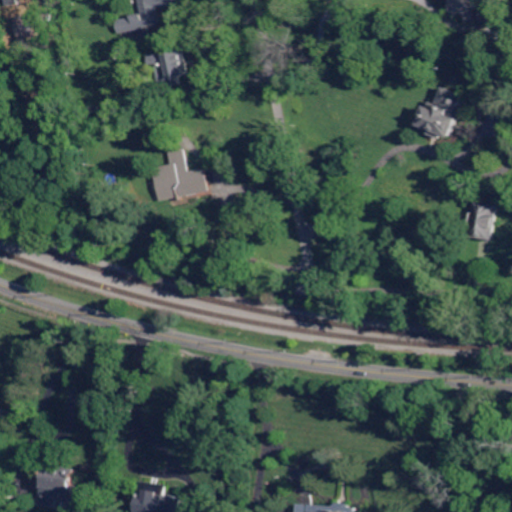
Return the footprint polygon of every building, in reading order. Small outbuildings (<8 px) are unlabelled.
[(120,32),(118,19),(146,14),(142,0),(178,0),(179,3),(160,7),(163,23),(120,32)] [(478,0),(478,2),(481,2),(481,9),(478,9),(478,21),(469,22),(469,14),(456,14),(455,0),(478,0)] [(21,40),(16,17),(34,14),(39,36),(21,40)] [(194,73),(183,75),(185,83),(170,86),(169,78),(165,79),(162,64),(154,66),(152,55),(189,48),(194,73)] [(466,112),(467,113),(457,137),(446,132),(445,137),(435,133),(436,129),(425,124),(434,104),(442,108),(450,86),(471,95),(466,112)] [(511,112),(493,108),(496,93),(502,94),(503,90),(511,92),(511,112)] [(195,171),(210,168),(214,191),(175,198),(169,165),(177,164),(174,150),(190,147),(195,171)] [(497,241),(474,236),(481,201),(504,205),(497,241)] [(9,427),(0,423),(0,407),(14,413),(9,427)] [(75,499),(60,497),(60,506),(44,504),(48,465),(78,468),(75,499)] [(174,496),(175,495),(180,496),(181,497),(187,498),(186,506),(194,508),(193,511),(141,511),(146,481),(171,485),(169,495),(174,496)] [(353,511),(301,511),(302,504),(339,506),(340,502),(354,503),(353,511)]
